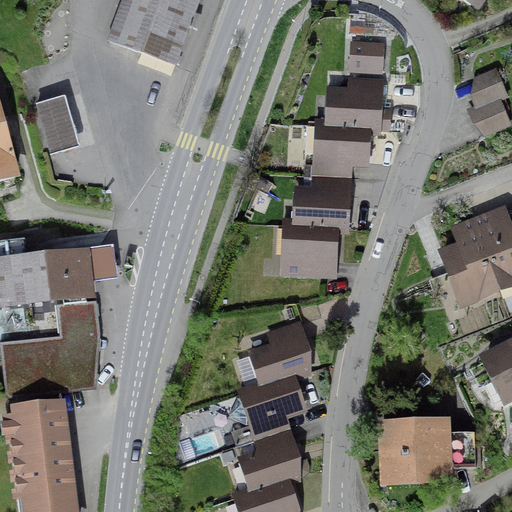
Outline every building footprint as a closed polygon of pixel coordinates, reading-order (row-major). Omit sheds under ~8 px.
[(124,0),(109,42),(175,66),(198,0),(124,0)] [(460,0),(477,11),(483,0),(460,0)] [(351,71),(380,73),(382,49),(352,47),(351,71)] [(474,107),(500,100),(506,97),(496,68),(488,72),(474,77),(471,94),(474,107)] [(322,128),(377,131),(388,132),(389,112),(378,111),(380,83),(349,81),(348,96),(333,96),(332,128),(322,128)] [(65,99),(37,107),(51,156),(79,147),(65,99)] [(500,100),(474,107),(467,109),(474,125),(484,136),(511,125),(504,107),(500,100)] [(0,181),(15,177),(0,121),(0,181)] [(365,163),(367,131),(377,131),(322,128),(307,128),(305,155),(320,156),(319,168),(313,167),(312,178),(347,180),(348,162),(365,163)] [(289,226),(289,227),(344,230),(347,180),(312,178),(312,189),(318,190),(318,196),(301,195),(299,227),(289,226)] [(475,224),(473,225),(499,290),(511,284),(511,238),(503,214),(475,224)] [(499,290),(473,225),(456,232),(462,248),(444,255),(462,304),(469,301),(499,290)] [(344,230),(289,227),(288,260),(281,259),(280,275),(332,278),(335,230),(344,230)] [(23,264),(21,243),(0,245),(0,306),(90,296),(85,256),(23,264)] [(0,347),(0,348),(6,396),(91,386),(95,337),(91,303),(63,306),(67,339),(0,347)] [(239,364),(248,393),(299,376),(307,374),(302,359),(307,357),(297,326),(268,335),(271,343),(274,342),(276,349),(256,355),(257,358),(239,364)] [(511,397),(511,396),(511,346),(486,360),(497,381),(501,378),(511,397)] [(256,426),(261,440),(285,432),(281,418),(302,411),(297,395),(305,393),(299,376),(248,393),(245,394),(256,426)] [(74,511),(62,415),(8,422),(18,511),(74,511)] [(442,429),(386,432),(388,479),(444,477),(444,469),(443,438),(442,429)] [(281,485),(297,479),(292,465),(297,463),(287,431),(285,432),(261,440),(266,454),(245,461),(256,493),(281,485)] [(471,437),(443,438),(444,469),(474,468),(473,439),(471,437)] [(286,499),(281,485),(256,493),(240,498),(244,511),(295,511),(291,497),(286,499)]
